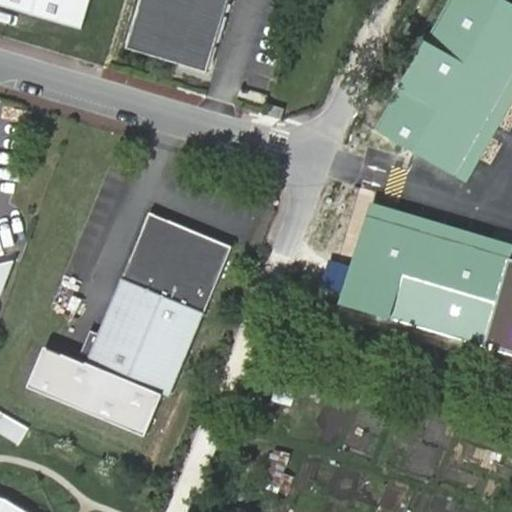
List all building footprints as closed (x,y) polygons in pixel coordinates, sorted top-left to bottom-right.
[(0,0),(0,3),(83,29),(91,0),(0,0)] [(231,0),(143,0),(129,48),(158,56),(162,45),(184,51),(180,63),(209,72),(231,0)] [(511,108),(511,3),(506,0),(451,0),(378,131),(470,182),(511,108)] [(162,45),(158,56),(180,63),(184,51),(162,45)] [(285,119),(288,110),(271,105),(268,114),(285,119)] [(511,244),(370,203),(340,304),(511,354),(511,244)] [(234,245),(151,211),(101,332),(92,328),(83,349),(92,353),(88,362),(171,396),(234,245)] [(270,448),(263,488),(287,492),(291,473),(284,471),(287,451),(270,448)] [(0,511),(26,511),(0,499),(0,511)]
